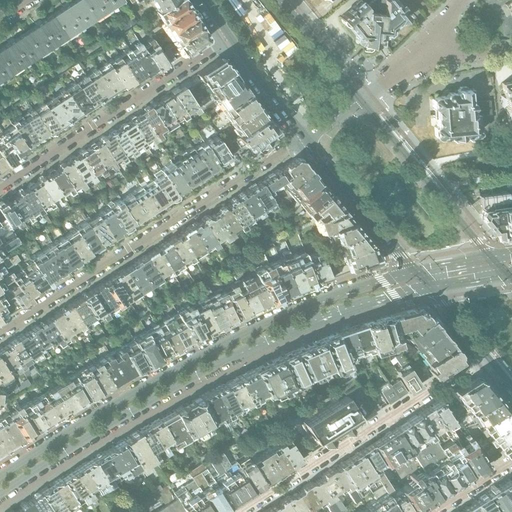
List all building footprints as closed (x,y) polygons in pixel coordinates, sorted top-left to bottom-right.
[(92,17),(80,0),(74,0),(52,15),(65,35),(77,27),(78,29),(81,28),(80,25),(92,17)] [(118,0),(80,0),(92,17),(105,9),(106,11),(109,10),(107,7),(118,0)] [(174,0),(135,0),(137,3),(138,2),(140,5),(148,0),(149,2),(151,0),(153,0),(159,10),(174,0)] [(163,24),(187,8),(187,7),(188,7),(188,4),(186,0),(183,0),(174,0),(159,10),(156,12),(163,22),(162,23),(163,24)] [(381,34),(383,14),(372,1),(366,7),(360,0),(350,9),(352,11),(349,14),(347,11),(339,17),(339,18),(340,19),(340,20),(340,22),(341,23),(343,24),(345,25),(346,25),(356,37),(355,40),(358,44),(361,44),(363,47),(368,47),(371,45),(376,45),(377,41),(380,42),(381,34)] [(407,15),(401,8),(402,7),(399,3),(398,4),(394,0),(373,0),(372,1),(383,14),(381,34),(387,35),(391,32),(391,28),(399,21),(401,21),(405,18),(406,15),(407,15)] [(169,33),(194,17),(187,8),(163,24),(169,33)] [(65,35),(52,15),(23,33),(37,53),(49,45),(51,47),(54,45),(52,43),(65,35)] [(135,23),(130,15),(125,18),(130,26),(135,23)] [(176,44),(201,28),(198,24),(199,21),(197,18),(194,17),(169,33),(176,44)] [(121,32),(129,27),(126,22),(118,28),(121,32)] [(153,29),(149,22),(143,26),(147,33),(151,30),(153,29)] [(121,32),(118,28),(109,34),(112,38),(121,32)] [(183,55),(206,40),(206,39),(207,35),(205,32),(203,32),(201,28),(176,44),(172,47),(165,52),(163,53),(170,63),(175,60),(172,56),(171,54),(179,49),(183,55)] [(37,53),(23,33),(0,48),(0,56),(9,71),(22,63),(23,65),(26,64),(24,61),(37,53)] [(167,62),(161,54),(150,38),(145,41),(147,44),(142,48),(154,68),(156,70),(159,70),(162,68),(163,65),(167,62)] [(93,50),(103,43),(101,39),(91,46),(93,50)] [(154,68),(142,48),(139,43),(134,46),(135,49),(130,52),(143,73),(144,74),(147,75),(150,73),(151,70),(154,68)] [(165,52),(172,47),(170,43),(163,48),(165,52)] [(93,50),(91,46),(83,50),(86,55),(93,50)] [(143,73),(130,52),(128,50),(124,53),(124,54),(118,58),(133,80),(136,81),(139,79),(140,76),(143,73)] [(0,76),(9,71),(0,56),(0,76)] [(66,68),(74,63),(71,58),(63,64),(66,68)] [(133,80),(118,58),(112,62),(112,60),(106,63),(121,85),(122,87),(126,85),(133,80)] [(207,87),(231,69),(225,62),(224,62),(222,60),(219,59),(196,74),(200,81),(202,80),(207,87)] [(121,85),(106,63),(105,62),(101,64),(102,66),(96,70),(110,92),(113,93),(117,90),(117,88),(121,85)] [(66,68),(63,64),(54,70),(57,74),(66,68)] [(110,92),(96,70),(95,68),(91,71),(91,73),(85,77),(100,99),(103,100),(106,97),(107,95),(107,94),(110,92)] [(203,106),(239,81),(236,77),(231,69),(207,87),(210,92),(209,93),(210,95),(200,103),(203,106)] [(100,99),(85,77),(84,75),(79,78),(80,80),(75,83),(89,106),(92,107),(96,104),(96,102),(96,101),(100,99)] [(185,89),(198,81),(195,75),(182,84),(185,89)] [(39,86),(47,80),(44,76),(36,82),(39,86)] [(511,80),(511,81),(510,82),(501,83),(503,96),(500,96),(502,108),(505,107),(508,123),(511,122),(511,80)] [(223,110),(247,93),(242,85),(239,81),(203,106),(202,107),(203,107),(198,110),(202,115),(217,104),(217,105),(219,103),(223,110)] [(39,86),(36,82),(28,87),(31,91),(39,86)] [(89,106),(75,83),(74,82),(69,85),(70,86),(64,90),(75,108),(78,113),(79,113),(81,114),(85,111),(86,108),(85,108),(89,106)] [(197,108),(185,89),(182,84),(170,92),(171,94),(183,111),(189,107),(192,112),(197,108)] [(490,115),(489,100),(476,101),(476,103),(474,103),(471,103),(471,102),(469,102),(468,90),(467,90),(465,87),(459,88),(458,90),(457,90),(457,93),(448,93),(446,94),(445,94),(444,95),(444,97),(434,98),(432,100),(432,108),(435,109),(436,126),(434,128),(435,137),(437,138),(450,137),(450,139),(451,139),(451,140),(463,139),(463,138),(463,136),(466,136),(476,135),(478,133),(477,123),(479,123),(479,116),(490,115)] [(75,108),(64,90),(63,89),(59,91),(60,93),(53,97),(61,109),(68,120),(71,120),(74,118),(75,115),(78,113),(75,108)] [(250,108),(256,104),(247,93),(223,110),(228,116),(226,118),(230,123),(250,108)] [(11,104),(20,98),(17,94),(9,100),(11,104)] [(185,115),(183,111),(171,94),(168,96),(165,95),(159,99),(160,101),(165,108),(174,123),(185,115)] [(61,109),(53,97),(53,96),(48,99),(49,100),(43,104),(57,127),(58,127),(60,127),(64,125),(64,122),(68,120),(61,109)] [(11,104),(9,100),(1,105),(4,109),(11,104)] [(174,123),(165,108),(160,101),(157,103),(154,102),(148,106),(150,108),(163,130),(174,123)] [(57,127),(43,104),(42,103),(38,106),(38,107),(32,111),(47,133),(47,134),(50,134),(53,132),(54,129),(57,127)] [(240,133),(264,115),(258,107),(258,108),(256,104),(250,108),(230,123),(234,128),(236,126),(240,133)] [(163,130),(150,108),(148,106),(141,110),(142,111),(138,113),(139,114),(138,114),(154,138),(159,135),(158,133),(163,130)] [(47,133),(32,111),(31,109),(26,112),(28,116),(23,120),(37,142),(43,138),(42,138),(43,136),(47,133)] [(154,138),(138,114),(135,116),(133,116),(129,118),(129,121),(128,121),(143,143),(149,140),(149,141),(154,138)] [(266,138),(276,131),(276,130),(270,122),(269,123),(264,116),(265,116),(264,115),(240,133),(237,135),(237,136),(224,146),(230,154),(243,144),(249,151),(258,144),(260,147),(262,147),(268,143),(268,141),(266,138)] [(37,142),(23,120),(17,123),(15,120),(10,123),(12,126),(26,147),(29,145),(32,145),(37,142)] [(143,143),(128,121),(125,123),(122,123),(119,125),(118,127),(119,127),(118,128),(133,150),(139,146),(139,147),(144,144),(143,143)] [(26,147),(12,126),(1,134),(17,157),(26,151),(27,148),(26,147)] [(134,151),(133,150),(118,128),(115,130),(112,129),(109,131),(108,134),(123,156),(129,153),(129,154),(134,151)] [(18,158),(17,157),(1,134),(0,134),(0,155),(1,157),(8,168),(16,163),(14,161),(18,158)] [(123,156),(108,134),(105,136),(102,136),(99,138),(98,141),(97,141),(112,163),(119,159),(119,161),(124,158),(123,156)] [(210,138),(203,142),(219,167),(220,166),(222,167),(226,164),(226,161),(231,158),(226,151),(217,138),(216,137),(211,140),(210,138)] [(112,163),(97,141),(94,143),(92,143),(89,145),(88,147),(87,148),(102,170),(108,167),(108,168),(113,165),(112,163)] [(203,142),(192,149),(194,152),(209,176),(209,175),(214,172),(215,169),(219,167),(203,142)] [(176,149),(181,156),(197,181),(201,178),(204,179),(209,176),(194,152),(192,149),(186,153),(185,151),(183,153),(179,147),(176,149)] [(102,170),(87,148),(84,150),(82,149),(78,151),(78,154),(77,155),(92,177),(97,173),(98,175),(103,171),(102,170)] [(93,178),(92,177),(77,155),(74,156),(71,156),(68,158),(67,161),(82,183),(87,180),(88,181),(93,178)] [(197,181),(181,156),(176,159),(178,162),(173,165),(187,189),(193,186),(194,183),(197,181)] [(0,173),(8,168),(1,157),(0,157),(0,173)] [(285,190),(309,170),(300,160),(300,159),(295,159),(284,166),(283,169),(286,174),(283,176),(284,178),(271,186),(277,193),(284,189),(285,190)] [(82,183),(67,161),(64,163),(61,163),(58,165),(57,167),(57,168),(71,190),(77,186),(78,188),(83,185),(82,183)] [(187,189),(173,165),(166,169),(165,167),(159,170),(176,194),(179,192),(182,193),(183,194),(186,192),(185,191),(187,189)] [(71,190),(57,168),(54,170),(51,169),(47,172),(48,172),(47,174),(46,175),(60,196),(66,192),(67,194),(72,191),(71,190)] [(271,186),(284,178),(283,176),(286,174),(283,169),(280,171),(277,170),(266,177),(259,182),(271,201),(275,198),(274,196),(277,193),(271,186)] [(176,194),(159,170),(159,171),(153,175),(155,178),(151,181),(165,202),(169,200),(172,201),(176,198),(177,196),(176,194)] [(318,182),(312,175),(313,175),(309,170),(285,190),(294,202),(296,200),(318,182),(319,182),(318,182)] [(62,198),(60,196),(46,175),(44,177),(41,176),(37,178),(37,179),(37,181),(36,182),(50,203),(56,198),(57,200),(62,198)] [(166,203),(165,202),(151,181),(141,187),(155,209),(158,207),(161,208),(165,205),(166,203)] [(51,204),(50,203),(36,182),(33,183),(31,183),(27,185),(27,188),(26,188),(40,209),(45,206),(46,208),(51,204)] [(271,201),(259,182),(247,189),(263,213),(274,206),(271,201)] [(304,211),(327,193),(324,189),(318,182),(296,200),(304,211)] [(155,209),(141,187),(130,194),(144,216),(147,214),(150,215),(154,212),(155,209)] [(40,209),(26,188),(23,190),(21,189),(17,192),(17,194),(16,195),(30,216),(35,212),(36,214),(41,211),(40,209)] [(263,213),(247,189),(235,197),(250,220),(250,221),(263,213)] [(511,236),(511,193),(507,194),(506,192),(479,196),(479,198),(470,205),(477,214),(480,214),(480,218),(491,231),(495,230),(496,237),(498,239),(503,238),(511,236)] [(316,220),(342,210),(341,209),(333,200),(334,200),(327,193),(304,211),(311,218),(309,220),(310,222),(314,221),(317,220),(316,220)] [(144,216),(130,194),(120,200),(117,195),(116,196),(119,201),(133,223),(136,224),(140,221),(140,219),(140,218),(144,216)] [(30,216),(16,195),(13,197),(11,196),(7,198),(6,201),(20,222),(25,219),(26,221),(31,218),(30,216)] [(250,220),(235,197),(227,202),(229,204),(225,206),(238,228),(239,229),(244,226),(243,224),(250,220)] [(21,224),(20,222),(6,201),(3,203),(2,201),(0,202),(0,214),(2,217),(3,218),(7,224),(10,229),(15,226),(16,227),(21,224)] [(133,223),(119,201),(118,202),(118,201),(107,208),(122,230),(124,231),(129,228),(129,226),(133,223)] [(238,228),(225,206),(222,206),(217,208),(217,211),(213,214),(227,237),(232,234),(231,232),(238,228)] [(122,230),(107,208),(96,215),(112,239),(118,235),(118,233),(122,230)] [(351,222),(346,215),(342,210),(316,220),(317,220),(322,233),(326,231),(326,233),(351,222)] [(112,239),(96,215),(89,220),(87,217),(86,218),(82,213),(79,214),(85,222),(84,223),(100,245),(103,242),(106,243),(112,239)] [(227,237),(213,214),(209,216),(206,216),(202,219),(201,221),(215,243),(222,238),(223,240),(227,237)] [(216,244),(215,243),(201,221),(197,224),(196,222),(188,227),(203,250),(210,246),(210,247),(216,244)] [(360,233),(361,233),(354,225),(354,226),(351,222),(326,233),(331,245),(360,233)] [(100,245),(84,223),(74,229),(88,252),(92,249),(92,250),(95,250),(99,247),(100,245)] [(0,235),(10,229),(7,224),(1,228),(0,227),(0,235)] [(203,250),(188,227),(177,234),(194,260),(199,256),(198,255),(204,251),(203,250)] [(0,253),(9,248),(18,241),(15,236),(14,236),(10,229),(0,235),(0,253)] [(88,252),(74,229),(68,234),(68,235),(63,238),(78,260),(85,256),(90,253),(88,252)] [(334,258),(370,245),(370,244),(364,237),(360,233),(331,245),(326,247),(328,251),(331,250),(334,258)] [(194,260),(177,234),(166,241),(182,265),(188,261),(189,263),(194,260)] [(78,260),(63,238),(57,242),(56,241),(52,244),(67,268),(71,265),(71,266),(78,261),(78,260)] [(182,265),(166,241),(156,248),(172,274),(177,270),(176,269),(182,265)] [(67,268),(52,244),(45,248),(45,249),(40,252),(56,275),(63,270),(67,268)] [(378,262),(380,258),(378,254),(374,253),(373,253),(370,245),(334,258),(323,263),(329,279),(348,272),(360,267),(360,269),(366,266),(366,267),(378,262)] [(172,274),(156,248),(145,255),(159,277),(160,279),(167,275),(167,276),(172,274)] [(303,288),(289,256),(290,256),(288,251),(279,255),(281,259),(278,260),(292,292),(303,288)] [(56,275),(40,252),(35,256),(34,255),(28,259),(29,259),(47,285),(51,283),(48,279),(56,275)] [(329,279),(323,263),(319,252),(307,257),(304,252),(303,253),(315,283),(324,280),(329,279)] [(0,269),(6,266),(17,259),(13,253),(0,261),(0,269)] [(315,283),(303,253),(295,256),(294,254),(290,256),(289,256),(303,288),(304,287),(304,288),(315,283)] [(159,277),(145,255),(144,255),(138,260),(137,260),(134,262),(149,286),(155,283),(153,281),(159,277)] [(47,285),(29,259),(24,262),(26,265),(20,269),(22,272),(36,292),(47,285)] [(292,292),(278,260),(268,264),(266,265),(281,296),(282,296),(292,292)] [(149,286),(134,262),(129,265),(123,269),(137,291),(143,288),(144,289),(149,286)] [(281,296),(266,265),(266,264),(253,271),(252,271),(253,274),(267,302),(268,302),(281,296)] [(256,307),(243,279),(243,278),(238,267),(235,268),(239,275),(234,278),(236,281),(231,283),(246,312),(256,307)] [(137,291),(123,269),(116,274),(112,276),(127,300),(132,297),(131,295),(137,291)] [(0,285),(1,285),(0,283),(0,280),(2,279),(4,283),(11,279),(12,279),(11,277),(13,276),(12,275),(10,271),(0,277),(0,285)] [(36,292),(22,272),(12,279),(11,279),(14,284),(18,290),(27,302),(30,300),(30,299),(36,296),(36,295),(36,292)] [(267,302),(253,274),(243,278),(243,279),(256,307),(257,307),(267,302)] [(127,300),(112,276),(108,279),(102,283),(116,305),(122,301),(123,303),(127,300)] [(116,305),(102,283),(101,283),(94,288),(91,290),(107,315),(112,312),(111,310),(117,306),(116,305)] [(246,312),(231,283),(227,286),(228,288),(222,292),(235,317),(246,312)] [(0,301),(2,300),(0,297),(4,295),(6,297),(11,294),(18,290),(14,284),(0,293),(0,301)] [(224,323),(209,294),(211,293),(209,289),(198,295),(200,299),(199,300),(213,328),(214,328),(224,323)] [(27,302),(18,290),(11,294),(19,307),(27,302)] [(107,315),(91,290),(90,290),(86,293),(79,297),(94,321),(100,317),(101,319),(104,316),(109,323),(111,322),(108,317),(106,315),(107,315)] [(235,317),(222,292),(221,291),(215,294),(214,292),(211,293),(209,294),(224,323),(225,323),(225,322),(235,317)] [(0,319),(19,307),(11,294),(6,297),(2,300),(0,301),(0,319)] [(94,321),(79,297),(72,302),(68,304),(84,329),(85,331),(89,336),(91,335),(88,330),(90,328),(88,325),(94,321)] [(213,328),(199,300),(194,302),(195,304),(189,308),(203,334),(203,333),(213,328)] [(84,329),(68,304),(64,306),(65,307),(58,311),(72,333),(77,330),(79,333),(84,329)] [(203,334),(189,308),(188,305),(175,312),(176,314),(190,340),(203,334)] [(398,314),(390,316),(395,330),(399,328),(406,336),(429,318),(428,318),(428,316),(425,312),(423,312),(423,311),(421,312),(421,311),(419,309),(416,311),(415,310),(415,309),(414,310),(398,314)] [(72,333),(58,311),(50,315),(51,316),(47,318),(63,343),(68,340),(66,337),(72,333)] [(190,340),(176,314),(169,318),(168,315),(164,318),(179,346),(180,346),(179,346),(190,340)] [(399,344),(395,330),(390,316),(376,320),(376,321),(384,348),(399,344)] [(63,343),(47,318),(43,320),(43,321),(36,325),(51,347),(57,343),(58,346),(63,343)] [(179,346),(164,318),(160,320),(161,322),(155,326),(168,352),(169,352),(179,346)] [(439,329),(430,318),(429,318),(406,336),(411,342),(410,343),(414,349),(416,348),(439,329)] [(384,348),(376,321),(371,322),(362,324),(371,351),(371,352),(384,348)] [(168,352),(155,326),(153,323),(149,325),(150,327),(143,331),(158,357),(168,352)] [(371,351),(362,324),(349,328),(358,355),(360,354),(362,356),(365,354),(366,352),(371,351)] [(51,348),(51,347),(36,325),(29,329),(29,330),(26,332),(41,357),(46,354),(45,352),(51,348)] [(358,355),(349,328),(336,333),(347,359),(358,355)] [(425,362),(453,346),(439,329),(416,348),(421,354),(421,355),(420,356),(425,362)] [(158,357),(143,331),(130,338),(131,340),(145,364),(145,365),(158,357)] [(41,357),(26,332),(22,334),(15,339),(29,362),(35,358),(36,360),(41,357)] [(347,359),(336,333),(320,339),(331,368),(333,372),(335,372),(338,373),(342,372),(343,369),(350,366),(347,359)] [(29,362),(15,339),(8,343),(4,345),(20,370),(25,367),(24,365),(29,362)] [(331,368),(320,339),(320,340),(307,345),(320,377),(327,374),(326,370),(331,368)] [(145,364),(131,340),(119,348),(133,371),(145,364)] [(20,370),(4,345),(1,348),(1,347),(0,347),(0,361),(9,375),(14,371),(15,373),(20,370)] [(320,377),(307,345),(293,351),(305,379),(311,377),(313,380),(320,377)] [(432,376),(458,359),(456,355),(457,354),(457,352),(454,347),(454,348),(452,347),(452,346),(453,346),(425,362),(424,363),(428,370),(432,376)] [(133,371),(119,348),(107,355),(121,378),(133,371)] [(305,379),(293,351),(280,357),(291,386),(293,388),(300,385),(298,382),(305,379)] [(121,378),(107,355),(96,361),(110,384),(121,378)] [(291,386),(280,357),(266,363),(280,395),(288,391),(287,388),(291,386)] [(9,375),(0,361),(0,385),(3,390),(12,391),(17,388),(9,375)] [(110,384),(96,361),(85,368),(99,391),(110,384)] [(416,369),(421,365),(418,361),(410,366),(412,371),(416,369)] [(419,384),(411,372),(406,364),(405,362),(400,365),(401,366),(395,371),(408,391),(419,384)] [(280,395),(266,363),(253,370),(253,369),(252,370),(266,397),(272,394),(274,397),(280,395)] [(99,391),(85,368),(73,375),(87,398),(99,391)] [(63,378),(58,369),(54,371),(59,381),(63,378)] [(266,397),(252,370),(241,375),(236,378),(242,391),(248,388),(254,401),(253,401),(256,406),(267,400),(266,397)] [(87,398),(73,375),(62,382),(76,404),(76,405),(87,398)] [(421,377),(418,379),(420,383),(427,379),(424,375),(421,377)] [(459,403),(486,386),(480,379),(475,377),(474,378),(450,393),(452,396),(454,399),(456,398),(459,403)] [(254,401),(248,388),(242,391),(236,378),(232,380),(224,384),(238,411),(241,417),(245,414),(247,410),(245,405),(253,401),(254,401)] [(360,421),(374,412),(353,378),(340,387),(340,386),(331,392),(332,393),(327,396),(330,400),(335,397),(337,401),(302,422),(303,424),(301,425),(303,429),(306,433),(307,435),(309,434),(314,441),(318,439),(322,446),(332,439),(330,437),(338,431),(340,434),(350,428),(348,425),(359,419),(360,421)] [(406,392),(398,380),(393,383),(391,380),(386,382),(387,384),(397,398),(405,393),(406,392)] [(76,404),(62,382),(51,388),(66,411),(76,404)] [(238,411),(224,384),(223,384),(216,388),(212,390),(226,419),(232,416),(232,414),(238,411)] [(397,398),(387,384),(384,386),(386,388),(380,392),(388,404),(397,398)] [(467,413),(494,397),(492,393),(489,390),(486,386),(459,403),(462,409),(464,408),(467,413)] [(66,411),(51,388),(41,395),(55,417),(66,411)] [(226,419),(212,390),(207,393),(200,396),(199,397),(213,423),(213,424),(220,420),(221,421),(226,419)] [(55,417),(41,395),(30,401),(45,424),(55,417)] [(478,423),(479,422),(503,407),(498,400),(495,397),(494,396),(494,397),(467,413),(470,419),(474,417),(478,423)] [(207,426),(213,423),(199,397),(186,404),(202,433),(209,429),(207,426)] [(379,408),(373,399),(368,402),(374,412),(379,408)] [(453,422),(458,420),(453,413),(449,415),(439,400),(429,407),(448,438),(450,440),(456,437),(450,427),(452,428),(454,426),(454,425),(455,424),(453,422)] [(45,424),(30,401),(20,408),(34,430),(45,424)] [(34,430),(20,408),(17,404),(12,408),(14,410),(7,415),(21,438),(22,438),(30,433),(34,430)] [(202,433),(186,404),(173,411),(187,437),(194,433),(195,436),(202,433)] [(448,438),(429,407),(418,414),(437,444),(448,438)] [(488,432),(511,417),(508,413),(503,407),(479,422),(483,428),(479,430),(482,435),(488,432)] [(187,437),(173,411),(158,419),(171,444),(172,445),(187,437)] [(437,444),(418,414),(396,428),(411,452),(417,462),(439,447),(437,444)] [(21,438),(7,415),(1,419),(1,418),(0,418),(0,426),(7,438),(11,444),(15,441),(15,442),(21,438)] [(270,426),(264,415),(259,417),(265,428),(270,426)] [(497,442),(511,432),(511,418),(511,417),(488,432),(491,438),(488,440),(491,446),(497,442)] [(171,444),(158,419),(147,425),(161,451),(165,457),(167,455),(165,453),(168,451),(166,448),(171,444)] [(161,451),(147,425),(137,431),(153,459),(160,472),(165,469),(162,465),(162,464),(156,453),(161,451)] [(7,438),(0,426),(0,449),(1,451),(1,450),(4,450),(7,448),(8,446),(4,440),(7,438)] [(411,452),(396,428),(370,444),(384,466),(395,459),(394,457),(396,456),(399,461),(400,462),(404,460),(404,458),(403,456),(411,452)] [(153,459),(137,431),(128,437),(122,440),(137,466),(140,471),(148,466),(146,463),(153,459)] [(300,460),(284,433),(283,432),(271,439),(271,440),(275,445),(289,467),(300,460)] [(500,456),(511,448),(511,432),(497,442),(500,448),(496,450),(500,456)] [(486,465),(476,448),(468,436),(464,439),(468,445),(461,449),(458,443),(453,446),(471,474),(486,465)] [(240,443),(242,448),(255,443),(252,438),(240,443)] [(137,466),(122,440),(116,444),(115,444),(112,446),(129,475),(134,472),(132,469),(137,466)] [(471,474),(453,446),(450,440),(439,447),(460,481),(471,474)] [(392,477),(384,466),(370,444),(359,451),(373,473),(377,470),(378,474),(375,476),(380,484),(387,481),(392,477)] [(289,467),(275,445),(260,455),(267,466),(272,463),(279,473),(289,467)] [(129,475),(112,446),(108,449),(101,453),(117,478),(122,475),(124,478),(129,475)] [(460,481),(439,447),(417,462),(424,473),(438,496),(460,481)] [(375,476),(373,473),(359,451),(337,465),(338,467),(349,484),(351,487),(358,498),(369,491),(380,484),(375,476)] [(117,478),(101,453),(95,457),(95,456),(91,459),(109,487),(114,484),(112,481),(117,478)] [(264,483),(250,461),(245,454),(235,461),(235,462),(249,484),(254,481),(257,486),(258,485),(259,486),(264,483)] [(279,473),(272,463),(267,466),(260,455),(250,461),(264,483),(279,473)] [(109,487),(91,459),(87,461),(81,465),(81,466),(97,491),(102,487),(104,491),(109,487)] [(252,490),(249,484),(235,462),(221,471),(223,475),(213,481),(214,484),(216,488),(228,505),(252,490)] [(97,491),(81,466),(74,470),(74,469),(70,472),(93,507),(97,504),(94,498),(93,499),(92,498),(93,497),(92,494),(97,491)] [(351,487),(349,484),(338,467),(334,469),(331,469),(327,471),(339,491),(343,488),(352,502),(358,498),(351,487)] [(217,511),(228,505),(216,488),(214,489),(212,486),(214,484),(213,481),(210,476),(204,469),(191,477),(188,471),(187,472),(212,511),(217,511)] [(334,494),(339,491),(327,471),(322,474),(321,477),(317,480),(330,501),(337,511),(343,508),(334,494)] [(93,507),(70,472),(66,474),(60,479),(76,504),(82,500),(83,503),(88,500),(90,503),(86,505),(89,509),(93,507)] [(212,511),(187,472),(178,478),(174,473),(168,477),(171,483),(167,485),(176,498),(184,511),(212,511)] [(438,496),(424,473),(417,477),(418,478),(416,479),(414,476),(413,475),(410,477),(410,479),(412,483),(400,490),(413,511),(427,502),(426,501),(430,498),(431,500),(438,496)] [(76,504),(60,479),(53,483),(50,486),(66,511),(73,511),(74,511),(71,507),(76,504)] [(511,511),(511,485),(511,486),(508,479),(496,488),(509,510),(510,511),(511,511)] [(330,501),(317,480),(313,482),(309,483),(309,482),(305,485),(318,504),(322,501),(328,511),(336,511),(337,511),(330,501)] [(411,511),(413,511),(400,490),(399,489),(395,492),(392,489),(387,481),(380,484),(386,493),(390,491),(393,493),(388,497),(397,511),(411,511)] [(397,511),(388,497),(386,493),(380,484),(369,491),(375,500),(382,511),(397,511)] [(315,511),(313,508),(317,504),(318,504),(305,485),(301,488),(299,491),(296,493),(307,511),(310,509),(312,511),(315,511)] [(66,511),(50,486),(46,488),(46,487),(38,492),(51,511),(66,511)] [(154,494),(149,486),(139,492),(144,500),(154,494)] [(510,511),(509,510),(496,488),(484,495),(495,511),(510,511)] [(51,511),(38,492),(32,497),(32,498),(29,500),(36,511),(51,511)] [(307,511),(296,493),(292,496),(288,496),(284,498),(292,511),(307,511)] [(495,511),(484,495),(472,503),(477,511),(495,511)] [(184,511),(176,498),(154,511),(144,511),(140,506),(130,511),(184,511)] [(292,511),(284,498),(280,501),(278,504),(274,507),(277,511),(292,511)] [(36,511),(29,500),(25,503),(23,503),(20,505),(19,507),(21,511),(36,511)] [(382,511),(375,500),(364,507),(365,508),(367,511),(382,511)] [(477,511),(472,503),(461,510),(462,511),(477,511)]
